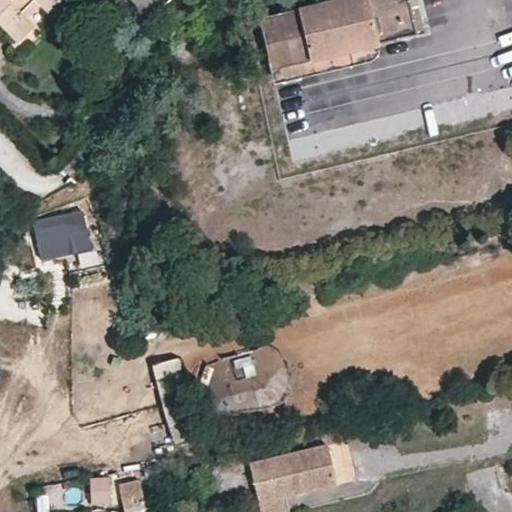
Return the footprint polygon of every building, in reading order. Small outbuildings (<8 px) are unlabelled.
[(0,0),(0,27),(16,44),(31,27),(25,20),(41,6),(47,0),(0,0)] [(53,19),(65,7),(58,0),(47,0),(41,6),(53,19)] [(129,0),(150,20),(169,0),(129,0)] [(270,75),(376,49),(414,40),(404,0),(361,0),(257,25),(270,75)] [(171,42),(194,19),(177,4),(155,26),(171,42)] [(378,51),(376,49),(270,75),(273,87),(375,62),(377,61),(378,59),(378,57),(379,55),(378,53),(378,51)] [(452,81),(460,118),(502,108),(494,71),(452,81)] [(340,146),(363,140),(359,123),(335,129),(340,146)] [(290,140),(294,159),(323,151),(318,133),(290,140)] [(50,215),(21,220),(23,235),(53,230),(50,215)] [(18,254),(18,251),(3,250),(2,278),(17,279),(18,271),(18,254)] [(101,251),(51,261),(55,281),(105,271),(101,251)] [(46,255),(18,254),(18,271),(45,271),(46,255)] [(291,300),(262,307),(267,329),(296,322),(291,300)] [(276,342),(201,360),(212,404),(287,386),(276,342)] [(197,438),(177,357),(151,364),(172,444),(197,438)] [(492,403),(490,391),(470,395),(473,407),(492,403)] [(331,446),(255,462),(265,511),(300,511),(312,509),(308,493),(340,486),(331,446)] [(88,474),(90,504),(113,503),(111,473),(88,474)] [(162,511),(159,500),(144,504),(138,479),(116,484),(122,510),(112,511),(162,511)]
